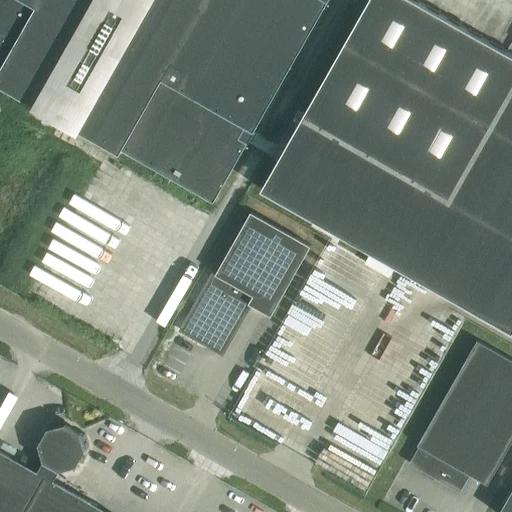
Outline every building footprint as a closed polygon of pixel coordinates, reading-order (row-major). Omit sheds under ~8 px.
[(0,0),(0,86),(119,155),(121,150),(213,202),(247,143),(239,138),(245,127),(253,132),(253,131),(328,0),(0,0)] [(368,0),(284,149),(253,131),(253,132),(245,127),(239,138),(247,143),(277,160),(260,190),(370,252),(364,262),(389,276),(395,266),(511,332),(511,55),(415,0),(368,0)] [(181,329),(214,348),(226,344),(249,303),(270,315),(310,245),(250,211),(215,273),(214,273),(181,329)] [(511,440),(511,360),(477,340),(417,445),(419,446),(409,463),(460,492),(470,475),(487,485),(511,440)] [(80,432),(64,423),(47,428),(38,444),(43,461),(37,471),(0,449),(0,511),(108,511),(53,480),(59,470),(76,466),(85,450),(80,432)] [(511,511),(511,489),(498,511),(511,511)]
